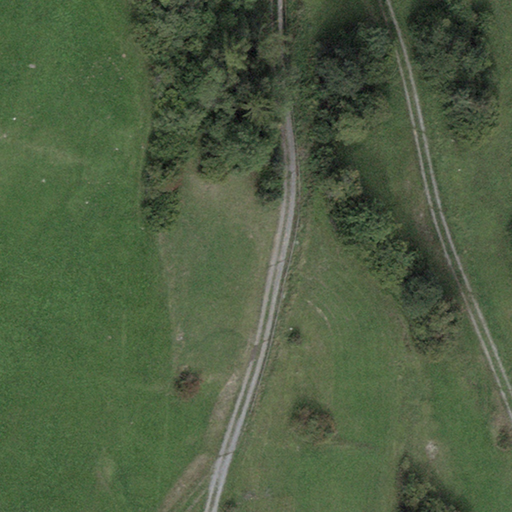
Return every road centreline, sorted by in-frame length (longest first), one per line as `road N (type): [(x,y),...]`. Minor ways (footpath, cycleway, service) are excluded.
road 1 (track): [(284,0),(292,160),(235,444),(213,511)]
road 2 (track): [(384,0),(474,314),(511,414)]
